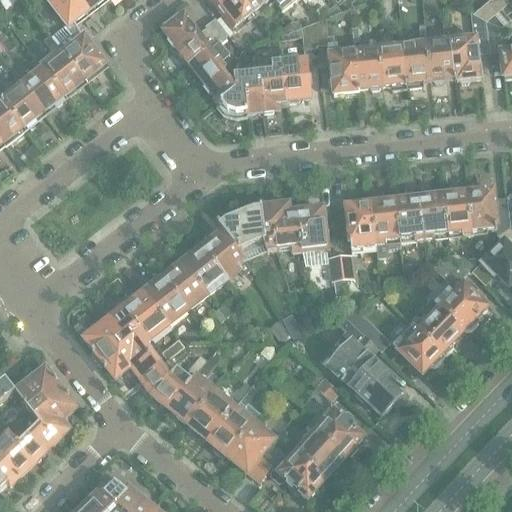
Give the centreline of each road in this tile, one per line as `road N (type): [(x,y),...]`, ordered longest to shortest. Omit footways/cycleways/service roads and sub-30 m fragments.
road 1 (residential): [(196,181),(228,164),(511,133)]
road 2 (residential): [(29,310),(196,181)]
road 3 (residential): [(144,113),(0,222)]
road 4 (tertiary): [(511,387),(396,511)]
road 5 (residential): [(118,429),(29,310)]
road 6 (residential): [(167,0),(120,36),(147,85),(144,113)]
road 7 (residential): [(220,511),(118,429)]
